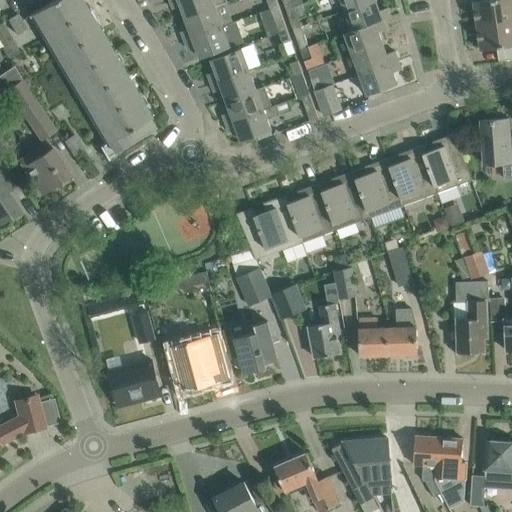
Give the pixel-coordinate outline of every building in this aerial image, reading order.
[(80,0),(55,0),(28,16),(29,18),(33,15),(108,142),(100,147),(107,160),(108,159),(107,157),(156,128),(149,116),(147,117),(143,110),(145,109),(137,95),(135,96),(130,89),(132,88),(124,74),(122,75),(118,68),(120,66),(111,52),(109,53),(105,46),(107,45),(99,31),(97,32),(93,25),(95,24),(86,10),(84,11),(80,4),(82,2),(80,0)] [(185,17),(216,6),(227,2),(226,0),(169,0),(173,9),(181,6),(185,17)] [(282,0),(286,9),(294,6),(292,0),(282,0)] [(345,10),(373,0),(331,0),(333,3),(342,0),(345,10)] [(391,17),(388,8),(380,10),(376,0),(373,0),(345,10),(353,30),(353,31),(383,19),(383,20),(391,17)] [(477,26),(511,20),(511,0),(483,0),(474,1),(477,26)] [(185,40),(223,26),(216,6),(185,17),(189,28),(181,31),(185,40)] [(294,6),(286,9),(290,21),(299,18),(294,6)] [(17,14),(8,20),(16,34),(26,29),(17,14)] [(278,32),(287,29),(282,17),(274,20),(278,32)] [(387,29),(383,20),(383,19),(353,31),(353,30),(345,33),(352,54),(383,43),(379,31),(387,29)] [(511,20),(477,26),(481,50),(504,47),(506,59),(499,60),(499,61),(511,58),(511,20)] [(196,46),(200,58),(243,42),(235,21),(223,26),(185,40),(188,49),(196,46)] [(0,23),(0,41),(9,58),(19,52),(2,23),(0,23)] [(287,29),(278,32),(283,44),(287,55),(295,52),(291,41),(287,29)] [(300,49),(309,46),(304,34),(296,37),(300,49)] [(309,46),(300,49),(305,61),(308,70),(326,64),(318,43),(309,46)] [(360,74),(398,60),(395,51),(387,54),(383,43),(352,54),(360,74)] [(211,83),(249,69),(242,48),(211,59),(216,71),(208,74),(211,83)] [(368,95),(398,84),(394,72),(401,69),(398,60),(360,74),(368,95)] [(294,75),(302,72),(298,61),(290,63),(294,75)] [(11,68),(0,75),(0,76),(8,88),(19,81),(11,68)] [(257,89),(249,69),(211,83),(214,92),(222,89),(227,100),(257,89)] [(294,75),(291,76),(298,97),(301,96),(310,93),(307,84),(302,72),(294,75)] [(315,91),(323,88),(319,76),(311,79),(315,91)] [(8,88),(6,90),(40,141),(57,130),(22,79),(19,81),(8,88)] [(324,116),(342,110),(333,84),(323,88),(315,91),(324,116)] [(272,106),(265,86),(257,89),(227,100),(231,112),(223,114),(226,123),(272,106)] [(310,121),(319,118),(310,93),(301,96),(310,121)] [(280,114),(277,105),(277,104),(272,106),(226,123),(229,132),(237,129),(242,141),(272,130),(268,118),(280,114)] [(481,121),(484,164),(503,163),(504,178),(511,177),(511,153),(511,154),(510,119),(481,121)] [(424,153),(438,193),(472,180),(455,133),(433,141),(436,149),(424,153)] [(74,155),(83,149),(73,135),(64,141),(74,155)] [(41,194),(69,175),(47,142),(19,161),(41,194)] [(438,193),(424,153),(421,146),(399,154),(402,161),(390,166),(404,205),(438,193)] [(0,221),(19,209),(7,190),(19,183),(0,155),(0,221)] [(404,205),(390,166),(387,158),(365,166),(368,174),(357,178),(370,217),(404,205)] [(370,217),(357,178),(354,170),(332,179),(334,186),(323,190),(336,230),(370,217)] [(336,230),(323,190),(320,183),(298,191),(301,199),(289,203),(303,242),(336,230)] [(303,242),(289,203),(286,195),(264,203),(267,211),(254,216),(261,234),(249,239),(247,234),(246,234),(256,259),(303,242)] [(460,208),(446,212),(451,226),(465,221),(460,208)] [(470,275),(471,278),(489,272),(482,250),(475,252),(465,229),(453,234),(463,257),(470,275)] [(403,246),(387,251),(398,286),(414,281),(403,246)] [(356,261),(361,278),(365,287),(377,283),(374,274),(369,257),(356,261)] [(462,279),(470,275),(463,257),(455,260),(462,279)] [(333,269),(338,298),(357,295),(351,266),(333,269)] [(248,304),(270,296),(259,267),(237,275),(248,304)] [(207,272),(207,271),(191,275),(194,285),(209,281),(209,280),(207,272)] [(487,317),(491,317),(490,300),(489,279),(455,281),(456,300),(467,300),(468,317),(457,318),(458,352),(485,352),(484,337),(488,337),(487,317)] [(295,283),(270,293),(280,317),(305,307),(295,283)] [(91,317),(146,302),(143,292),(88,307),(91,317)] [(511,316),(507,317),(506,299),(492,299),(493,321),(505,321),(507,351),(511,350),(511,316)] [(337,334),(341,333),(336,303),(318,306),(322,323),(309,326),(315,357),(341,352),(337,334)] [(388,327),(388,355),(418,354),(417,327),(416,327),(411,308),(395,309),(396,326),(388,327)] [(132,314),(140,342),(156,338),(148,309),(132,314)] [(388,355),(388,327),(378,327),(378,316),(359,316),(360,355),(388,355)] [(266,363),(278,360),(268,320),(254,324),(256,331),(235,337),(244,373),(267,367),(266,363)] [(184,389),(229,377),(218,335),(173,346),(184,389)] [(161,395),(152,360),(109,371),(118,403),(146,396),(147,399),(161,395)] [(0,444),(23,432),(44,426),(38,404),(36,396),(15,401),(19,417),(0,426),(0,444)] [(38,404),(44,426),(60,422),(54,400),(38,404)] [(416,435),(414,466),(423,467),(422,479),(424,480),(425,480),(434,496),(438,494),(442,492),(435,480),(435,479),(436,479),(436,478),(437,437),(416,435)] [(346,441),(332,448),(361,504),(375,496),(375,495),(366,479),(391,477),(388,437),(361,440),(362,444),(349,446),(346,441)] [(435,479),(435,480),(442,492),(446,500),(450,508),(465,500),(467,462),(462,461),(464,438),(437,437),(436,478),(436,479),(435,479)] [(511,441),(486,440),(484,468),(511,470),(511,441)] [(322,511),(341,504),(328,476),(319,480),(307,453),(275,466),(280,479),(275,482),(280,493),(285,490),(286,492),(312,481),(313,484),(309,486),(319,511),(322,511)] [(472,475),(471,505),(484,505),(486,476),(472,475)] [(258,508),(244,483),(242,484),(240,480),(227,487),(229,491),(215,498),(222,511),(263,511),(261,506),(258,508)]
